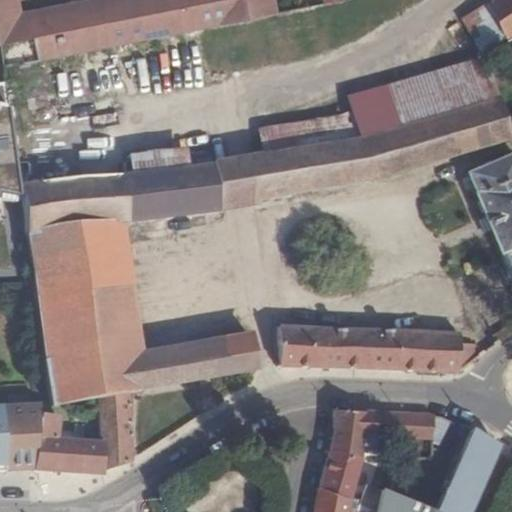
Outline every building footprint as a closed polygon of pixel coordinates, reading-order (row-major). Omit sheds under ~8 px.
[(33,63),(271,13),(268,0),(106,0),(108,5),(79,11),(78,5),(18,18),(14,0),(0,0),(0,42),(30,38),(33,63)] [(106,0),(104,0),(78,5),(79,11),(108,5),(106,0)] [(505,41),(511,36),(511,0),(492,0),(483,6),(505,41)] [(479,53),(505,41),(483,6),(461,19),(479,53)] [(495,98),(482,61),(350,98),(355,116),(361,137),(495,98)] [(0,195),(13,197),(13,199),(18,198),(17,188),(6,112),(2,82),(0,82),(0,195)] [(181,150),(120,158),(114,97),(6,112),(17,188),(122,175),(184,167),(181,150)] [(259,154),(249,156),(255,200),(372,180),(456,156),(484,148),(510,141),(495,98),(361,137),(259,154)] [(361,137),(355,116),(256,131),(259,154),(361,137)] [(484,148),(456,156),(464,176),(490,165),(484,148)] [(249,156),(212,164),(217,210),(255,200),(249,156)] [(511,156),(490,165),(464,176),(508,282),(511,280),(511,156)] [(122,175),(17,188),(18,198),(24,234),(117,222),(217,210),(212,164),(184,167),(122,175)] [(117,222),(24,234),(43,369),(91,365),(137,357),(117,222)] [(276,327),(276,367),(346,368),(455,373),(457,333),(276,327)] [(91,365),(43,369),(48,400),(49,404),(92,399),(119,396),(195,382),(204,381),(254,371),(248,337),(137,357),(91,365)] [(195,382),(205,411),(211,407),(204,381),(195,382)] [(98,443),(101,471),(126,463),(126,459),(119,396),(92,399),(98,443)] [(0,471),(32,470),(37,414),(38,406),(0,408),(0,471)] [(37,414),(32,470),(101,475),(101,471),(98,443),(54,439),(56,416),(37,414)] [(333,439),(329,455),(360,462),(360,456),(375,457),(375,437),(376,414),(333,414),(333,439)] [(388,414),(376,414),(375,437),(382,437),(434,439),(436,418),(428,416),(388,414)] [(461,457),(459,473),(466,476),(480,482),(497,444),(472,430),(461,454),(461,457)] [(461,454),(453,472),(459,473),(461,457),(461,454)] [(329,455),(319,491),(352,503),(359,484),(360,462),(329,455)] [(435,511),(466,511),(480,482),(466,476),(459,473),(453,472),(435,511)] [(317,499),(314,511),(366,511),(368,509),(352,503),(319,491),(318,494),(317,499)] [(393,496),(383,492),(377,511),(433,511),(416,505),(411,503),(393,496)]
